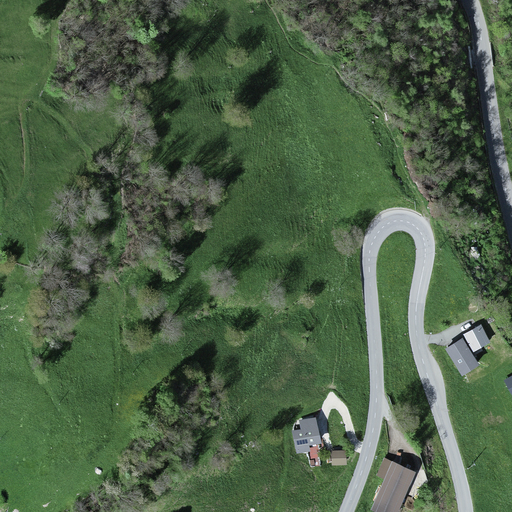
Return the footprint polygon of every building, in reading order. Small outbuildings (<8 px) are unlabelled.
[(478,328),(462,336),(472,353),(487,345),(478,328)] [(461,341),(444,351),(461,377),(477,367),(461,341)] [(302,432),(293,434),(297,458),(311,455),(309,448),(321,446),(316,419),(301,422),(302,432)] [(345,453),(331,454),(332,466),(346,465),(345,453)] [(395,511),(414,474),(392,463),(368,511),(395,511)]
